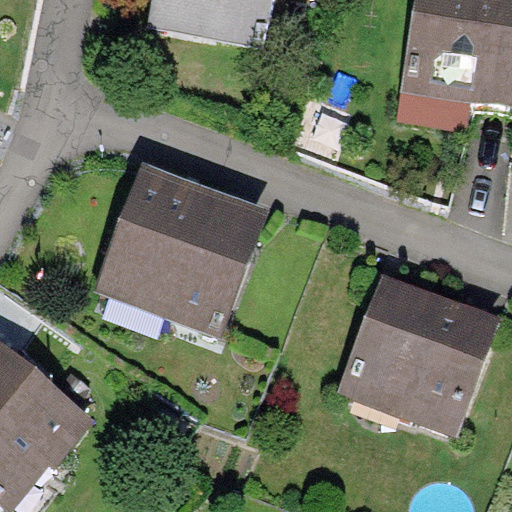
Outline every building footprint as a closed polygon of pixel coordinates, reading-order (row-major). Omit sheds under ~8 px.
[(157,0),(150,42),(271,64),(282,0),(157,0)] [(420,0),(401,97),(511,120),(511,2),(500,0),(420,0)] [(147,186),(100,307),(226,356),(273,234),(147,186)] [(386,293),(344,405),(464,450),(506,339),(386,293)] [(0,358),(0,511),(29,511),(93,438),(0,358)]
